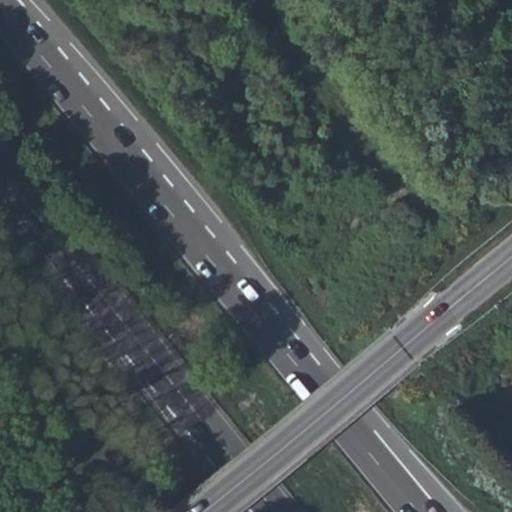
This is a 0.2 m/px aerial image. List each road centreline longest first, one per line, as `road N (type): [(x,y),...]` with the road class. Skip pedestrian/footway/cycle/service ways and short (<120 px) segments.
road 1 (trunk): [(345,426),(0,6)]
road 2 (trunk): [(0,170),(275,511)]
road 3 (tertiary): [(200,511),(511,252)]
road 4 (trunk): [(451,511),(398,452),(345,426)]
